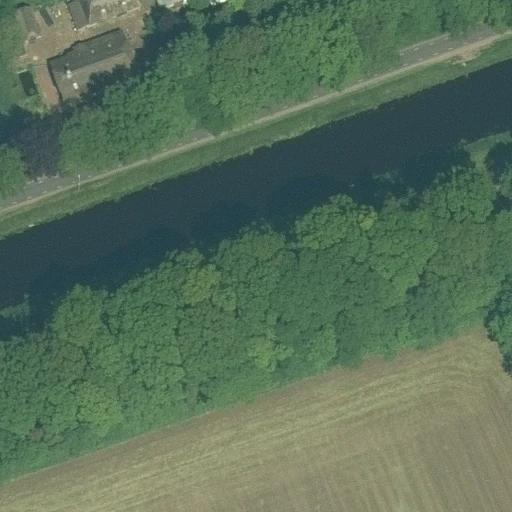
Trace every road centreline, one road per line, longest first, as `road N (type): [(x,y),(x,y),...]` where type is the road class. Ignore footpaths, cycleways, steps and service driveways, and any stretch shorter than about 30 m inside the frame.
road 1 (unclassified): [(0,352),(511,171)]
road 2 (unclassified): [(0,206),(511,26)]
